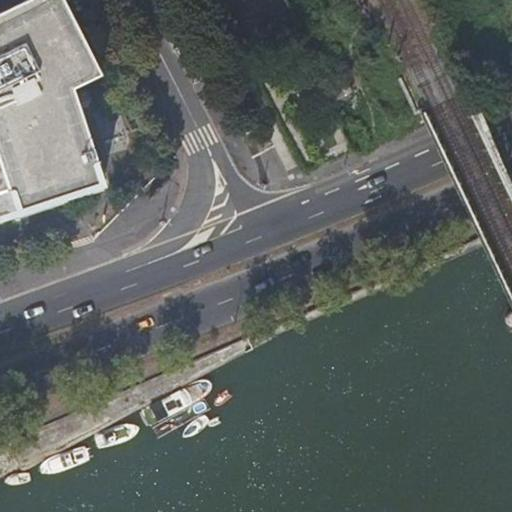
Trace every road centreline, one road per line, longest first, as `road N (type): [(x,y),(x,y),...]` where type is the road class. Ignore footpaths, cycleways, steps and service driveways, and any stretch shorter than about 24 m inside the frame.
road 1 (primary): [(0,388),(287,277),(511,176)]
road 2 (primary): [(453,151),(315,214),(131,280)]
road 3 (residential): [(453,151),(269,200),(244,191),(205,150)]
road 4 (residential): [(205,150),(133,0)]
road 5 (residential): [(205,150),(192,217),(131,280)]
road 6 (primary): [(131,280),(0,325)]
